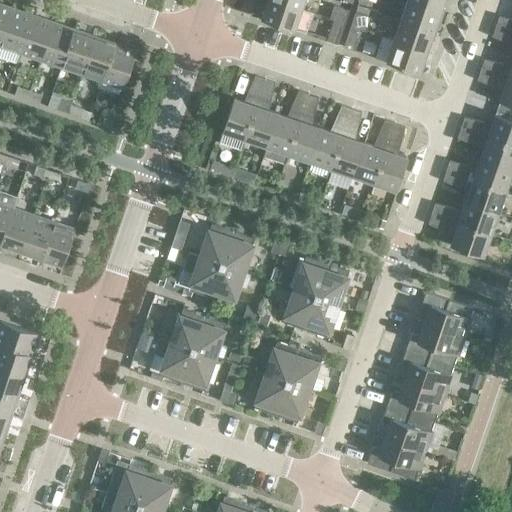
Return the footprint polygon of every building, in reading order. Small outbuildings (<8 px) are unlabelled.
[(302,9),(276,0),(267,0),(261,18),(294,30),(302,9)] [(304,0),(276,0),(302,9),(304,0)] [(441,10),(410,0),(407,0),(401,19),(434,31),(441,10)] [(444,0),(410,0),(441,10),(444,0)] [(0,43),(12,7),(0,3),(0,43)] [(330,18),(334,19),(345,23),(349,10),(334,5),(330,18)] [(33,14),(12,7),(0,43),(0,46),(20,53),(33,14)] [(351,25),(362,29),(366,30),(370,17),(355,12),(351,25)] [(53,21),(33,14),(20,53),(40,60),(53,21)] [(511,18),(499,15),(495,26),(511,31),(511,18)] [(345,23),(334,19),(326,41),(338,44),(345,23)] [(434,31),(401,19),(394,40),(427,51),(434,31)] [(74,28),(53,21),(40,60),(61,67),(74,28)] [(362,29),(351,25),(343,46),(355,50),(362,29)] [(511,31),(495,26),(492,36),(510,44),(511,42),(511,31)] [(95,35),(74,28),(61,67),(82,74),(95,35)] [(115,42),(95,35),(82,74),(102,81),(115,42)] [(382,36),(375,57),(420,72),(427,51),(394,40),(382,36)] [(136,50),(115,42),(102,81),(123,88),(136,50)] [(511,63),(510,69),(505,67),(503,63),(484,59),(481,69),(511,79),(511,63)] [(511,79),(481,69),(477,79),(495,87),(498,85),(504,87),(499,100),(500,100),(498,107),(511,111),(511,79)] [(234,97),(219,142),(241,150),(245,138),(265,79),(255,75),(247,93),(249,96),(247,102),(234,97)] [(275,82),(265,79),(245,138),(266,146),(278,112),(265,108),(267,103),(271,101),(275,82)] [(16,95),(27,99),(29,91),(18,87),(16,95)] [(290,117),(278,112),(266,146),(288,153),(308,94),(298,90),(290,108),(292,111),(290,117)] [(41,95),(29,91),(27,99),(38,103),(41,95)] [(60,94),(55,108),(68,113),(71,105),(73,98),(60,94)] [(319,97),(308,94),(288,153),(310,161),(321,127),(308,123),(310,117),(314,116),(319,97)] [(82,109),(71,105),(68,113),(79,117),(82,109)] [(333,131),(321,127),(310,161),(331,168),(351,108),(341,105),(333,122),(335,126),(333,131)] [(511,117),(511,111),(498,107),(496,114),(495,114),(490,127),(485,125),(483,121),(464,117),(461,127),(511,144),(511,119),(511,117)] [(362,112),(351,108),(331,168),(353,175),(364,142),(351,138),(353,132),(357,130),(362,112)] [(110,127),(113,119),(101,116),(99,123),(110,127)] [(376,146),(364,142),(353,175),(374,183),(395,123),(384,120),(377,137),(378,141),(376,146)] [(405,126),(395,123),(374,183),(397,190),(408,157),(395,152),(397,147),(400,145),(405,126)] [(511,144),(461,127),(457,137),(475,145),(478,143),(484,145),(480,157),(511,168),(511,144)] [(19,159),(8,155),(5,163),(16,167),(19,159)] [(511,172),(511,168),(480,157),(476,170),(470,168),(468,165),(450,160),(446,170),(506,190),(511,172)] [(35,173),(46,177),(49,169),(37,166),(35,173)] [(60,173),(49,169),(46,177),(58,181),(60,173)] [(506,190),(446,170),(443,180),(460,188),(464,186),(469,188),(465,201),(498,212),(506,190)] [(245,174),(243,181),(253,184),(256,174),(250,172),(245,174)] [(77,187),(88,191),(91,184),(79,180),(77,187)] [(0,189),(0,245),(13,207),(17,196),(0,189)] [(498,212),(465,201),(461,213),(455,211),(454,208),(435,203),(431,213),(491,234),(498,212)] [(33,214),(13,207),(0,245),(20,253),(33,214)] [(355,208),(352,218),(361,221),(364,211),(355,208)] [(491,234),(431,213),(428,223),(446,231),(449,229),(455,231),(450,244),(483,256),(491,234)] [(54,221),(33,214),(20,253),(41,260),(54,221)] [(377,216),(374,225),(384,229),(387,219),(377,216)] [(75,228),(54,221),(41,260),(62,267),(75,228)] [(212,223),(201,256),(200,256),(222,264),(233,230),(212,223)] [(254,238),(233,230),(222,264),(243,271),(254,238)] [(174,237),(172,245),(181,249),(184,241),(174,237)] [(271,250),(278,253),(282,242),(274,239),(271,250)] [(290,244),(282,242),(278,253),(286,256),(290,244)] [(193,291),(210,297),(222,264),(200,256),(201,256),(189,252),(183,267),(195,272),(189,289),(193,291)] [(306,255),(295,289),(316,296),(328,263),(306,255)] [(349,270),(328,263),(316,296),(338,303),(349,270)] [(243,271),(222,264),(210,297),(232,304),(243,271)] [(274,267),(270,278),(278,281),(281,270),(274,267)] [(174,284),(172,289),(191,296),(193,291),(189,289),(177,285),(174,284)] [(363,288),(361,295),(366,297),(369,290),(363,288)] [(316,296),(295,289),(284,322),(305,329),(316,296)] [(429,310),(425,323),(463,336),(473,307),(426,291),(420,307),(429,310)] [(338,303),(316,296),(305,329),(326,336),(338,303)] [(359,296),(355,309),(363,312),(368,299),(359,296)] [(247,304),(243,317),(254,320),(258,307),(247,304)] [(182,308),(171,341),(193,349),(204,316),(182,308)] [(257,322),(267,325),(271,314),(261,311),(257,322)] [(225,323),(204,316),(193,349),(214,356),(225,323)] [(1,321),(0,322),(0,344),(32,355),(39,334),(1,321)] [(463,336),(425,323),(420,336),(411,333),(406,348),(453,365),(463,336)] [(154,353),(159,337),(142,331),(137,347),(154,353)] [(347,336),(343,347),(350,350),(354,338),(347,336)] [(160,374),(181,382),(193,349),(171,341),(159,337),(154,353),(166,357),(160,374)] [(277,341),(266,374),(287,381),(298,348),(277,341)] [(32,355),(0,344),(0,367),(25,376),(32,355)] [(320,355),(298,348),(287,381),(309,388),(320,355)] [(453,365),(406,348),(401,364),(410,367),(405,380),(444,393),(453,365)] [(214,356),(193,349),(181,382),(203,389),(214,356)] [(231,349),(228,358),(239,361),(242,353),(231,349)] [(247,356),(244,365),(250,367),(253,358),(247,356)] [(340,357),(336,368),(343,371),(347,359),(340,357)] [(240,365),(232,362),(223,389),(231,392),(240,365)] [(25,376),(0,367),(0,389),(18,396),(25,376)] [(287,381),(266,374),(254,407),(276,414),(287,381)] [(444,393),(405,380),(401,393),(392,390),(387,405),(434,421),(444,393)] [(309,388),(287,381),(276,414),(297,421),(309,388)] [(18,396),(0,389),(0,412),(11,416),(18,396)] [(219,400),(227,403),(231,392),(223,389),(219,400)] [(478,394),(469,391),(466,400),(475,403),(478,394)] [(238,394),(231,392),(227,403),(234,405),(238,394)] [(434,421),(387,405),(381,421),(390,424),(386,437),(424,450),(434,421)] [(11,416),(0,412),(0,435),(4,437),(11,416)] [(318,421),(314,433),(321,435),(325,424),(318,421)] [(424,450),(386,437),(382,449),(373,446),(367,463),(414,479),(424,450)] [(105,462),(109,451),(101,448),(97,460),(105,462)] [(111,477),(106,492),(140,504),(151,471),(129,463),(123,481),(111,477)] [(172,478),(151,471),(140,504),(161,511),(172,478)] [(136,511),(140,504),(106,492),(101,508),(111,511),(136,511)] [(224,496),(218,511),(242,511),(245,503),(224,496)] [(266,511),(267,510),(245,503),(242,511),(266,511)]
